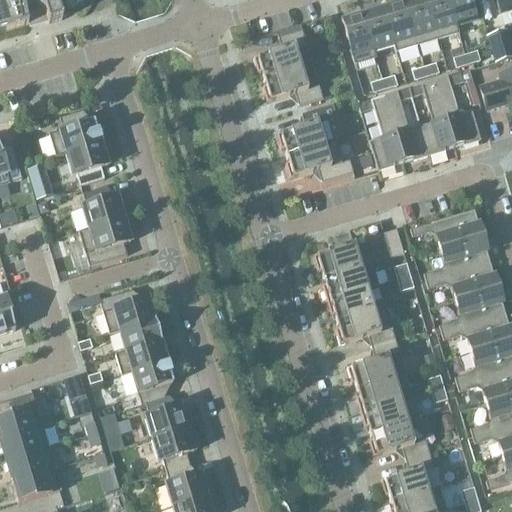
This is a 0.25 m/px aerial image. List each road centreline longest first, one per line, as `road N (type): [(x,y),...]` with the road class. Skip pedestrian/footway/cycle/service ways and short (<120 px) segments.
road 1 (residential): [(263,238),(474,179),(491,194),(511,264)]
road 2 (residential): [(263,238),(345,511)]
road 3 (residential): [(172,258),(248,511)]
road 4 (residential): [(200,24),(263,238)]
road 5 (residential): [(110,49),(172,258)]
road 6 (residential): [(0,382),(65,363),(45,296)]
road 7 (residential): [(172,258),(45,296)]
